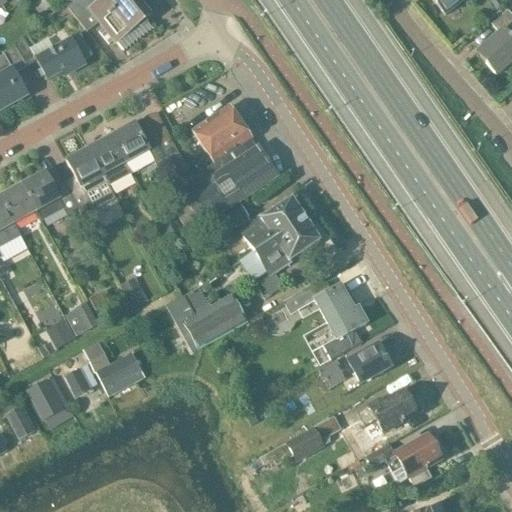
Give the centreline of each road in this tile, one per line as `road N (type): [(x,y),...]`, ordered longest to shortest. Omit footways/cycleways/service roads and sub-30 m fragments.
road 1 (unclassified): [(511,467),(251,62),(215,45)]
road 2 (primary): [(294,0),(511,318)]
road 3 (primary): [(511,266),(328,0)]
road 4 (residential): [(215,45),(181,50),(0,152)]
road 5 (residential): [(511,149),(386,0)]
